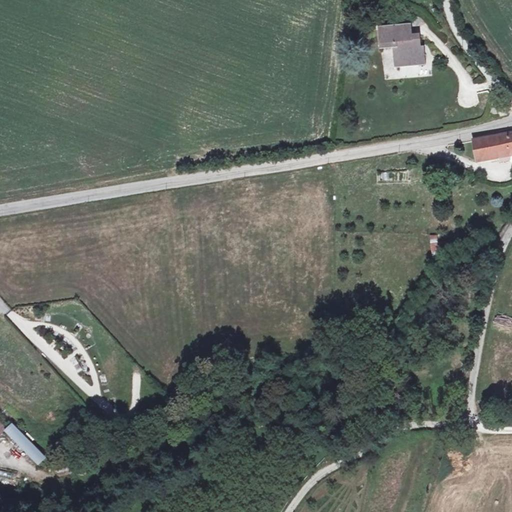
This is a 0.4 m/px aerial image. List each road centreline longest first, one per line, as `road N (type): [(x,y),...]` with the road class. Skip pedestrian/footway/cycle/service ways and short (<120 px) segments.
road 1 (tertiary): [(511,123),(0,211)]
road 2 (unclassified): [(288,511),(324,465),(383,434),(463,423),(496,254),(511,231)]
road 3 (residential): [(511,104),(464,46),(443,0)]
